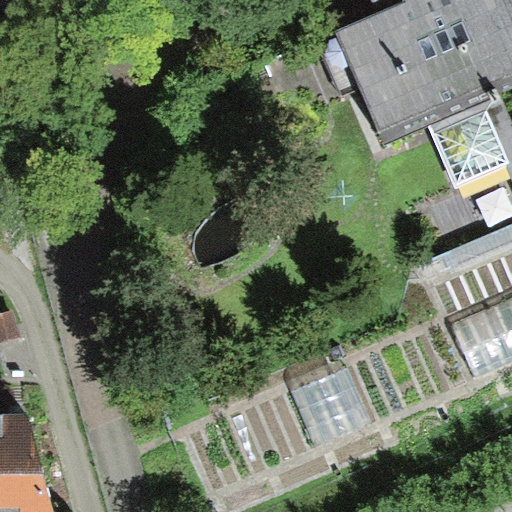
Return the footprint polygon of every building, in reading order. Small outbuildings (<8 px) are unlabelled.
[(8,0),(11,14),(78,0),(8,0)] [(511,74),(511,18),(504,0),(394,0),(327,29),(372,134),(421,113),(474,90),(511,74)] [(474,90),(421,113),(453,187),(506,163),(492,130),(474,90)] [(511,121),(492,130),(506,163),(511,177),(511,121)] [(12,308),(0,310),(0,341),(18,338),(12,308)] [(0,511),(47,511),(21,414),(4,414),(0,413),(0,511)]
